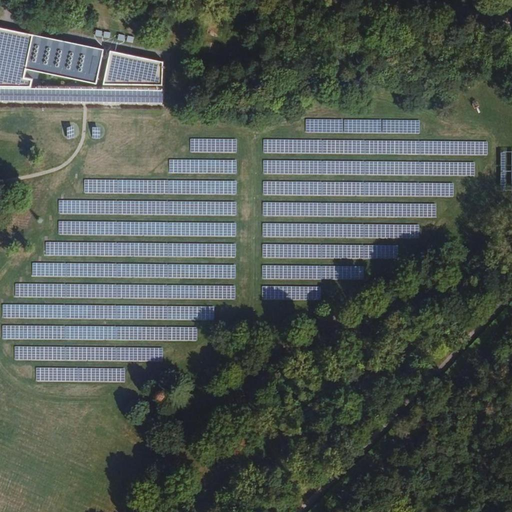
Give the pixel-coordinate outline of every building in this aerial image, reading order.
[(0,86),(32,87),(34,80),(25,78),(27,69),(98,83),(105,50),(0,27),(0,86)] [(165,62),(112,51),(105,85),(164,85),(165,62)] [(419,238),(419,224),(368,225),(368,238),(419,238)] [(324,245),(324,258),(398,258),(398,244),(324,245)] [(324,265),(324,280),(364,280),(364,265),(324,265)]
